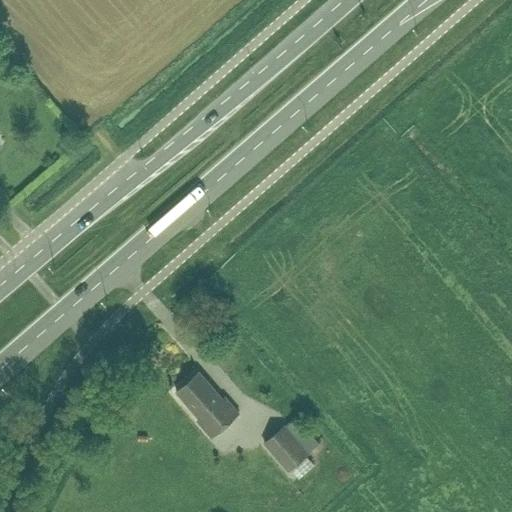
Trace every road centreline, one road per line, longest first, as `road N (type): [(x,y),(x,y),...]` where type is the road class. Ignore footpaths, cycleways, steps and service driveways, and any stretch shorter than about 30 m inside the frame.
road 1 (primary): [(0,362),(417,0)]
road 2 (primary): [(352,0),(0,294)]
